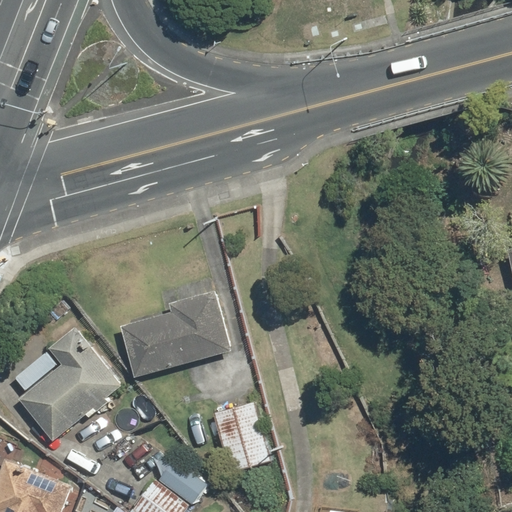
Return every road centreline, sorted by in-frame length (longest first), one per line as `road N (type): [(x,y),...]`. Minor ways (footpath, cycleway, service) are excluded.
road 1 (secondary): [(0,201),(382,89)]
road 2 (secondary): [(125,0),(140,33),(168,57),(209,72),(286,88),(382,89)]
road 3 (secondary): [(382,89),(511,54)]
